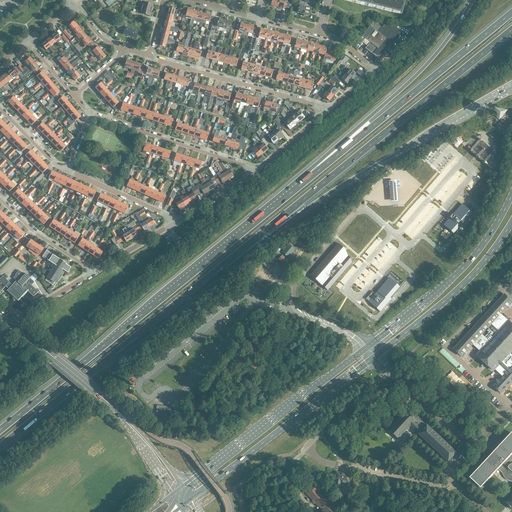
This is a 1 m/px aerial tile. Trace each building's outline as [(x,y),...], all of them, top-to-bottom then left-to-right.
[(143,5),(142,8),(152,11),(153,5),(144,2),(144,0),(138,0),(138,1),(141,2),(140,4),(143,5)] [(279,0),(279,1),(277,7),(283,9),(284,7),(289,9),(291,0),(279,0)] [(297,13),(303,14),(307,0),(304,0),(303,6),(299,5),(297,13)] [(309,16),(311,9),(312,9),(312,6),(308,5),(309,0),(307,0),(303,14),(309,16)] [(346,0),(401,13),(401,15),(404,2),(404,3),(391,0),(346,0)] [(150,17),(152,11),(142,8),(141,11),(138,11),(137,17),(143,18),(143,15),(150,17)] [(181,18),(183,12),(183,9),(181,9),(179,15),(176,14),(177,10),(169,8),(167,15),(173,16),(178,17),(181,18)] [(193,11),(190,10),(191,9),(188,8),(188,10),(187,10),(184,9),(182,18),(185,19),(185,17),(191,19),(193,11)] [(191,19),(191,20),(190,22),(190,24),(189,26),(191,27),(192,25),(193,22),(193,21),(197,22),(199,13),(193,11),(191,19)] [(203,21),(205,14),(199,13),(197,22),(200,23),(200,24),(199,27),(200,27),(202,27),(203,21)] [(202,27),(204,28),(205,21),(209,22),(211,17),(211,16),(205,14),(203,21),(202,27)] [(223,29),(225,20),(224,20),(219,19),(218,22),(217,25),(216,25),(213,24),(210,32),(211,32),(209,38),(208,40),(208,41),(210,42),(211,35),(213,35),(214,33),(214,31),(217,32),(218,30),(219,30),(219,28),(223,29)] [(227,20),(225,20),(223,29),(227,30),(226,32),(229,33),(230,30),(232,22),(226,21),(227,20)] [(69,34),(73,31),(78,27),(74,21),(68,26),(70,29),(67,32),(65,30),(66,30),(62,25),(59,28),(63,32),(67,36),(69,34)] [(138,32),(127,28),(124,27),(126,24),(119,21),(117,28),(125,31),(123,35),(136,39),(138,32)] [(170,29),(178,31),(178,29),(175,28),(170,26),(171,22),(166,21),(164,27),(170,29)] [(400,29),(384,25),(382,27),(381,26),(382,24),(378,21),(376,23),(374,21),(370,26),(357,42),(360,44),(365,38),(370,43),(365,48),(377,58),(398,40),(400,29)] [(245,25),(245,24),(242,23),(242,24),(241,24),(239,31),(243,32),(242,35),(245,35),(247,26),(245,25)] [(78,27),(73,31),(77,36),(83,31),(81,30),(82,29),(80,26),(78,27)] [(251,26),(247,26),(245,35),(248,36),(249,33),(252,34),(254,27),(253,27),(251,26)] [(267,31),(267,30),(264,29),(264,30),(261,29),(258,38),(261,38),(262,37),(265,38),(267,31)] [(81,41),(87,37),(83,31),(77,36),(81,41)] [(273,32),(273,31),(270,31),(270,32),(267,31),(265,38),(262,47),(265,48),(267,39),(271,40),(273,32)] [(279,34),(279,33),(276,32),(276,33),(273,32),(271,40),(269,46),(272,47),(273,41),(277,41),(279,34)] [(62,39),(61,38),(57,33),(52,37),(56,42),(57,43),(59,45),(62,43),(60,40),(62,39)] [(161,40),(175,43),(175,41),(167,39),(168,35),(163,33),(161,40)] [(285,36),(285,35),(282,34),(282,35),(279,34),(277,41),(275,48),(278,48),(279,42),(283,43),(285,36)] [(71,44),(68,41),(64,35),(62,37),(69,46),(71,44)] [(291,37),(291,36),(288,35),(288,36),(285,36),(283,43),(281,49),(282,49),(283,48),(285,48),(286,44),(289,45),(291,37)] [(56,42),(52,37),(47,41),(52,47),(55,45),(54,43),(56,42)] [(91,42),(87,37),(81,41),(79,43),(83,48),(87,45),(90,48),(94,44),(92,41),(91,42)] [(175,43),(161,40),(159,46),(165,47),(166,45),(171,46),(170,49),(173,50),(175,43)] [(176,52),(182,53),(186,40),(183,40),(182,43),(179,42),(178,45),(176,52)] [(303,41),(302,41),(303,40),(300,40),(300,41),(296,40),(294,51),(297,51),(297,48),(301,49),(303,41)] [(52,47),(47,41),(42,45),(46,50),(49,48),(53,54),(52,55),(54,57),(58,54),(55,51),(52,47)] [(192,56),(194,57),(197,44),(198,42),(196,41),(195,43),(193,50),(190,49),(187,56),(191,57),(192,56)] [(309,43),(308,43),(309,42),(306,41),(306,42),(303,41),(301,49),(307,51),(309,43)] [(68,62),(65,59),(70,55),(68,52),(72,49),(70,46),(66,49),(63,51),(61,53),(59,54),(63,58),(59,62),(62,66),(68,62)] [(327,51),(326,51),(327,48),(326,48),(327,47),(324,46),(324,47),(321,46),(319,54),(325,55),(326,56),(327,51)] [(97,56),(102,52),(98,47),(93,51),(95,54),(89,59),(91,61),(97,56)] [(212,60),(214,53),(216,48),(212,47),(211,52),(208,51),(206,58),(212,60)] [(214,53),(212,60),(218,62),(220,55),(222,49),(219,48),(217,54),(214,53)] [(220,55),(218,62),(224,63),(226,56),(228,49),(225,48),(223,56),(220,55)] [(226,56),(224,63),(230,65),(232,58),(234,51),(231,50),(229,57),(226,56)] [(334,62),(336,55),(330,53),(331,52),(327,51),(326,56),(325,55),(323,63),(325,63),(326,59),(334,62)] [(92,68),(90,65),(93,63),(92,63),(96,60),(96,61),(99,59),(101,61),(106,57),(102,52),(97,56),(91,61),(89,63),(88,63),(86,65),(90,70),(92,68)] [(28,60),(27,60),(24,56),(21,58),(20,59),(26,66),(22,69),(20,67),(18,69),(20,72),(21,74),(26,69),(29,67),(34,62),(30,58),(28,60)] [(70,65),(68,62),(62,66),(67,71),(80,60),(79,58),(70,65)] [(232,58),(230,65),(236,67),(238,60),(232,58)] [(249,64),(247,72),(253,73),(255,66),(256,63),(257,59),(254,59),(254,62),(253,63),(252,65),(249,64)] [(76,72),(73,69),(82,62),(80,60),(67,71),(71,76),(76,72)] [(132,70),(134,63),(127,60),(125,67),(132,70)] [(26,69),(21,74),(23,76),(28,72),(31,70),(33,72),(35,74),(39,71),(37,69),(38,67),(34,62),(29,67),(26,69)] [(247,72),(249,64),(243,62),(241,70),(247,72)] [(261,67),(259,75),(265,77),(267,69),(268,66),(269,63),(266,62),(265,66),(265,65),(264,68),(261,67)] [(132,70),(131,73),(129,76),(130,76),(132,77),(133,74),(134,74),(135,71),(139,72),(137,77),(141,79),(144,70),(140,68),(141,65),(134,63),(132,70)] [(259,75),(261,67),(255,66),(253,73),(259,75)] [(344,66),(341,69),(340,70),(346,74),(351,79),(355,74),(350,69),(348,72),(345,70),(346,68),(344,66)] [(23,76),(21,74),(20,72),(18,74),(17,75),(13,70),(12,69),(8,73),(12,78),(14,77),(15,76),(16,78),(19,75),(21,78),(23,76)] [(267,69),(265,77),(271,78),(273,71),(267,69)] [(284,74),(282,82),(288,83),(290,76),(292,70),(289,69),(287,75),(284,74)] [(85,73),(83,71),(81,73),(78,70),(76,72),(71,76),(75,81),(85,73)] [(159,74),(160,72),(159,72),(160,71),(157,70),(156,71),(154,70),(149,86),(152,87),(154,79),(160,81),(162,75),(159,74)] [(293,77),(290,76),(288,83),(294,85),(296,78),(296,75),(298,72),(294,71),(293,77)] [(41,82),(47,77),(43,72),(37,77),(41,82)] [(12,78),(8,73),(3,77),(7,82),(12,78)] [(166,87),(168,88),(172,75),(166,73),(166,75),(163,74),(162,79),(167,81),(166,87)] [(282,82),(284,74),(278,73),(276,80),(282,82)] [(351,79),(346,74),(342,79),(347,84),(351,79)] [(176,83),(178,77),(172,75),(168,88),(170,89),(171,86),(173,82),(176,83)] [(299,87),(302,79),(302,77),(296,75),(296,78),(294,85),(299,87)] [(335,75),(332,79),(338,84),(341,80),(335,75)] [(95,88),(100,93),(105,88),(108,86),(113,82),(112,80),(109,76),(106,78),(109,82),(106,84),(104,86),(101,83),(95,88)] [(3,86),(4,88),(9,84),(7,82),(3,77),(0,79),(0,83),(3,86)] [(47,77),(41,82),(45,87),(51,82),(47,77)] [(318,86),(319,84),(321,82),(324,79),(321,77),(319,80),(316,84),(318,86)] [(179,95),(178,96),(181,97),(182,92),(183,93),(185,86),(187,87),(190,87),(192,83),(189,82),(189,80),(183,79),(180,92),(179,95)] [(311,90),(313,83),(314,80),(311,80),(311,82),(307,81),(305,88),(305,90),(308,91),(309,89),(311,90)] [(51,82),(45,87),(50,92),(55,87),(51,82)] [(8,93),(4,88),(3,86),(0,83),(0,88),(6,95),(4,97),(6,99),(11,96),(9,93),(8,93)] [(192,94),(192,93),(193,91),(199,92),(201,85),(195,84),(192,83),(190,87),(190,88),(188,92),(185,99),(188,101),(192,94)] [(332,86),(330,89),(325,84),(323,87),(324,88),(333,96),(335,93),(336,94),(338,92),(337,91),(338,91),(332,86)] [(201,96),(202,93),(205,94),(207,87),(201,85),(199,92),(196,101),(199,102),(201,96)] [(110,93),(104,98),(108,103),(117,96),(121,91),(124,89),(126,87),(123,86),(115,94),(114,93),(112,95),(110,93)] [(213,89),(213,87),(207,86),(207,87),(205,94),(202,103),(205,104),(207,98),(210,99),(213,89)] [(57,94),(60,92),(55,87),(50,92),(44,96),(45,97),(46,96),(47,97),(51,94),(54,97),(51,99),(53,101),(59,96),(57,94)] [(105,88),(100,93),(104,98),(110,93),(112,91),(110,89),(108,91),(105,88)] [(329,101),(333,96),(324,88),(322,90),(324,91),(321,94),(323,96),(329,101)] [(217,98),(219,90),(213,89),(210,99),(208,105),(211,106),(214,97),(217,98)] [(225,92),(223,99),(222,102),(223,103),(225,102),(225,100),(229,101),(231,94),(225,92)] [(240,104),(243,95),(236,94),(235,99),(233,99),(232,103),(230,109),(233,109),(235,104),(236,103),(240,104)] [(247,104),(248,97),(243,95),(240,104),(239,109),(242,109),(242,106),(246,106),(247,104)] [(117,96),(108,103),(113,108),(118,103),(119,104),(122,101),(117,96)] [(8,102),(13,107),(18,102),(16,100),(14,97),(13,98),(8,102)] [(62,106),(68,102),(64,97),(56,103),(58,105),(60,104),(62,106)] [(136,107),(133,114),(139,116),(142,109),(143,106),(145,100),(142,99),(140,106),(139,109),(136,107)] [(258,107),(260,100),(254,99),(252,106),(251,108),(255,109),(256,107),(258,107)] [(18,112),(23,106),(18,102),(13,107),(18,112)] [(18,112),(22,116),(28,111),(35,104),(33,102),(26,109),(23,106),(18,112)] [(62,106),(66,111),(72,107),(68,102),(62,106)] [(160,116),(158,123),(164,125),(167,118),(168,114),(168,115),(170,108),(171,103),(169,102),(167,108),(165,114),(164,113),(163,117),(160,116)] [(266,110),(270,111),(272,104),(265,102),(263,112),(262,112),(263,112),(265,113),(266,110)] [(127,112),(129,105),(123,103),(121,110),(127,112)] [(148,111),(146,118),(152,121),(154,113),(155,110),(157,104),(155,103),(153,110),(152,113),(148,111)] [(278,115),(279,112),(279,109),(277,108),(278,105),(272,104),(270,111),(276,113),(275,114),(278,115)] [(133,114),(136,107),(129,105),(127,112),(133,114)] [(71,116),(76,112),(72,107),(66,111),(71,116)] [(146,118),(148,111),(142,109),(139,116),(146,118)] [(28,111),(22,116),(27,121),(32,116),(34,114),(32,112),(30,114),(28,111)] [(298,111),(294,115),(299,122),(304,118),(307,115),(304,112),(301,114),(298,111)] [(76,112),(71,116),(63,123),(65,125),(70,120),(70,121),(73,119),(75,121),(81,117),(76,112)] [(158,123),(160,116),(154,113),(152,121),(158,123)] [(299,122),(294,115),(291,117),(289,115),(287,117),(289,119),(295,126),(299,122)] [(32,116),(27,121),(32,126),(37,120),(32,116)] [(167,118),(164,125),(171,127),(173,120),(167,118)] [(42,133),(47,128),(54,121),(52,119),(45,126),(43,123),(37,128),(42,133)] [(295,126),(289,119),(286,121),(285,119),(282,121),(290,130),(295,126)] [(273,133),(278,140),(283,136),(280,132),(284,129),(280,125),(275,120),(273,121),(278,127),(276,128),(277,128),(275,130),(276,131),(273,133)] [(182,132),(184,125),(177,123),(175,130),(182,132)] [(184,125),(182,132),(188,134),(190,127),(191,125),(188,124),(188,127),(184,125)] [(6,125),(0,131),(5,135),(10,130),(6,125)] [(236,134),(237,130),(237,128),(238,127),(235,126),(235,129),(234,128),(231,138),(228,137),(225,146),(231,148),(236,134)] [(194,136),(196,129),(190,127),(188,134),(194,136)] [(47,138),(52,133),(47,128),(42,133),(47,138)] [(200,138),(202,131),(196,129),(194,136),(200,138)] [(278,140),(273,133),(269,129),(268,129),(267,130),(267,131),(270,135),(268,137),(269,138),(268,138),(273,144),(278,140)] [(10,130),(5,135),(7,138),(5,140),(0,145),(0,147),(1,148),(7,142),(9,140),(15,134),(10,130)] [(35,141),(41,136),(36,130),(30,135),(35,141)] [(236,140),(238,134),(239,130),(237,130),(236,134),(231,148),(237,150),(238,148),(241,149),(242,147),(243,144),(244,139),(242,138),(240,142),(239,141),(240,141),(236,140)] [(260,130),(258,131),(264,138),(266,136),(262,132),(260,130)] [(202,131),(200,138),(206,141),(209,134),(202,131)] [(213,142),(219,144),(223,131),(220,131),(218,137),(214,136),(213,142)] [(225,132),(223,131),(219,144),(225,146),(228,137),(224,136),(225,132)] [(51,142),(56,137),(52,133),(47,138),(51,142)] [(13,144),(19,138),(15,134),(9,140),(13,144)] [(56,137),(51,142),(56,147),(61,142),(63,140),(61,137),(59,139),(56,137)] [(283,137),(273,145),(275,149),(285,140),(283,137)] [(19,138),(13,144),(17,148),(23,142),(19,138)] [(259,143),(257,141),(254,143),(256,145),(258,147),(258,148),(263,153),(268,149),(266,147),(263,143),(262,142),(261,141),(259,143)] [(23,142),(17,148),(22,153),(28,147),(23,142)] [(61,142),(56,147),(61,152),(66,146),(61,142)] [(150,153),(152,146),(146,144),(143,151),(143,153),(145,154),(146,152),(150,153)] [(156,155),(158,148),(152,146),(150,153),(156,155)] [(253,152),(258,157),(263,153),(258,148),(258,147),(253,152)] [(162,157),(164,150),(158,148),(156,155),(162,157)] [(8,158),(9,157),(15,151),(14,149),(6,156),(8,158)] [(23,165),(25,166),(28,163),(27,163),(30,161),(30,160),(35,155),(31,150),(25,156),(28,159),(26,161),(26,162),(23,165)] [(164,150),(162,157),(168,159),(171,152),(164,150)] [(268,151),(258,160),(260,162),(270,153),(268,151)] [(176,154),(174,161),(173,163),(176,164),(177,162),(181,163),(183,156),(176,154)] [(34,165),(40,159),(35,155),(30,160),(30,161),(34,165)] [(187,165),(189,158),(183,156),(181,163),(187,165)] [(189,158),(187,165),(193,167),(195,160),(189,158)] [(228,180),(219,165),(216,161),(215,159),(213,158),(212,161),(214,162),(220,171),(221,172),(216,175),(213,170),(211,172),(213,176),(213,177),(218,184),(221,182),(222,183),(228,180)] [(38,169),(44,163),(40,159),(34,165),(38,169)] [(195,160),(193,167),(190,176),(192,177),(195,168),(199,169),(202,162),(195,160)] [(44,163),(38,169),(43,173),(48,168),(44,163)] [(221,163),(219,165),(228,180),(233,176),(230,170),(227,172),(221,163)] [(54,181),(58,174),(52,171),(49,179),(52,180),(51,183),(49,187),(47,186),(44,192),(48,194),(49,192),(50,192),(55,181),(54,181)] [(142,185),(139,192),(145,195),(148,188),(149,185),(152,179),(155,173),(152,172),(151,175),(150,178),(147,184),(145,187),(142,185)] [(35,186),(45,176),(42,173),(33,184),(35,186)] [(199,174),(210,191),(215,188),(214,186),(218,184),(213,177),(210,179),(211,180),(211,181),(209,183),(207,180),(206,181),(201,173),(199,174)] [(60,184),(63,176),(58,174),(54,181),(55,181),(60,184)] [(204,195),(210,191),(199,174),(197,175),(202,183),(199,186),(198,185),(194,187),(198,194),(202,192),(204,195)] [(65,186),(69,179),(63,176),(60,184),(65,186)] [(5,188),(11,182),(6,178),(1,184),(5,188)] [(71,189),(74,181),(69,179),(65,186),(71,189)] [(133,189),(136,183),(130,180),(127,187),(133,189)] [(390,201),(398,201),(398,199),(397,183),(397,180),(389,180),(389,184),(390,199),(390,201)] [(76,191),(79,184),(74,181),(71,189),(76,191)] [(11,182),(5,188),(10,192),(15,186),(11,182)] [(139,192),(142,185),(136,183),(133,189),(139,192)] [(20,190),(23,192),(28,186),(26,184),(20,190)] [(82,194),(85,187),(79,184),(76,191),(82,194)] [(194,187),(192,184),(190,185),(191,186),(187,189),(189,192),(186,194),(187,196),(191,202),(197,199),(195,196),(198,194),(194,187)] [(87,196),(90,189),(85,187),(82,194),(87,196)] [(151,198),(154,191),(148,188),(145,195),(151,198)] [(17,200),(23,194),(18,189),(13,195),(17,200)] [(90,189),(87,196),(93,199),(96,192),(90,189)] [(175,192),(172,190),(166,205),(170,206),(176,193),(175,192)] [(191,202),(187,196),(186,194),(183,190),(181,192),(185,198),(181,200),(185,206),(186,207),(189,205),(188,204),(191,202)] [(30,196),(33,193),(31,191),(28,194),(26,196),(23,194),(17,200),(22,204),(27,198),(28,198),(30,196)] [(157,200),(160,194),(154,191),(151,198),(157,200)] [(103,204),(106,196),(101,194),(97,201),(98,201),(96,204),(101,207),(103,204)] [(160,194),(157,200),(163,203),(166,196),(160,194)] [(108,206),(112,199),(106,196),(103,204),(108,206)] [(185,206),(181,200),(180,197),(176,199),(178,202),(175,204),(179,210),(180,210),(183,208),(185,206)] [(32,202),(28,198),(27,198),(22,204),(26,208),(32,202)] [(112,199),(108,206),(114,209),(117,201),(112,199)] [(117,201),(114,209),(119,211),(123,204),(117,201)] [(30,212),(36,206),(32,202),(26,208),(30,212)] [(123,204),(119,211),(125,214),(125,213),(126,213),(124,218),(126,219),(129,212),(126,211),(128,207),(123,204)] [(464,222),(465,222),(466,221),(465,220),(472,213),(462,204),(453,214),(451,216),(449,218),(450,218),(448,221),(444,225),(452,233),(453,234),(457,230),(458,231),(459,229),(458,228),(459,227),(460,227),(463,223),(464,222)] [(36,206),(30,212),(35,216),(40,210),(43,208),(41,206),(38,209),(36,206)] [(91,218),(93,215),(96,208),(93,206),(89,213),(87,217),(91,219),(92,218),(91,218)] [(47,212),(50,209),(48,207),(45,211),(43,213),(40,210),(35,216),(39,220),(47,212)] [(144,211),(140,213),(150,228),(152,226),(153,227),(156,225),(151,218),(148,220),(145,215),(146,215),(144,211)] [(13,212),(10,215),(16,221),(19,218),(13,212)] [(47,212),(39,220),(44,225),(51,217),(47,212)] [(144,231),(150,228),(140,213),(138,214),(140,217),(142,220),(141,220),(143,223),(140,225),(139,223),(136,225),(140,231),(143,229),(144,231)] [(7,217),(2,223),(4,226),(1,229),(3,231),(6,227),(12,222),(7,217)] [(54,230),(59,223),(54,220),(49,227),(54,230)] [(10,232),(16,226),(12,222),(6,227),(10,232)] [(59,223),(54,230),(59,233),(64,227),(59,223)] [(140,231),(136,225),(129,229),(126,223),(123,225),(125,228),(132,239),(137,236),(136,234),(140,231)] [(15,236),(20,230),(16,226),(10,232),(15,236)] [(64,227),(59,233),(64,237),(69,230),(64,227)] [(132,239),(125,228),(122,230),(125,234),(122,236),(118,238),(117,235),(117,236),(114,231),(111,232),(114,237),(118,244),(125,240),(126,242),(132,239)] [(20,230),(15,236),(13,238),(17,242),(25,234),(20,230)] [(69,230),(64,237),(69,240),(74,233),(69,230)] [(74,233),(69,240),(75,243),(79,237),(74,233)] [(90,240),(92,236),(90,235),(88,238),(87,238),(85,241),(82,239),(78,246),(83,249),(88,242),(89,239),(90,240)] [(27,247),(30,249),(28,251),(32,253),(37,245),(31,240),(27,247)] [(88,252),(93,245),(88,242),(83,249),(88,252)] [(37,245),(32,253),(31,254),(37,258),(39,255),(44,249),(37,245)] [(93,255),(98,249),(93,245),(88,252),(93,255)] [(279,260),(278,260),(284,266),(288,261),(287,259),(294,252),(287,246),(280,254),(277,251),(274,255),(279,260)] [(320,282),(321,281),(329,288),(351,263),(343,256),(344,254),(336,246),(311,275),(320,282)] [(98,249),(93,255),(98,259),(103,252),(98,249)] [(46,251),(42,257),(47,260),(51,254),(46,251)] [(59,259),(53,255),(49,261),(53,264),(51,267),(53,268),(47,278),(51,280),(49,283),(53,285),(58,277),(59,277),(59,276),(60,275),(61,276),(64,271),(68,273),(71,268),(66,265),(67,264),(59,259)] [(0,267),(8,259),(6,256),(0,261),(0,267)] [(18,301),(22,296),(27,291),(33,297),(38,292),(32,286),(34,283),(30,278),(26,274),(24,276),(20,271),(16,276),(20,280),(18,282),(17,281),(12,286),(9,283),(10,282),(3,276),(0,279),(0,288),(2,290),(6,286),(9,289),(7,291),(18,301)] [(399,287),(398,286),(389,278),(377,292),(369,302),(380,311),(384,308),(383,307),(388,300),(389,301),(391,299),(390,298),(399,287)] [(511,303),(511,300),(505,294),(453,349),(462,357),(473,345),(480,351),(476,355),(494,372),(498,368),(505,374),(493,386),(502,394),(511,383),(511,323),(509,320),(508,321),(501,314),(511,303)] [(321,295),(317,299),(324,306),(328,303),(321,295)] [(165,408),(165,405),(157,404),(157,413),(167,413),(167,408),(165,408)] [(416,432),(418,433),(417,434),(447,463),(457,453),(412,411),(409,415),(405,411),(388,430),(398,440),(410,426),(416,432)] [(511,496),(506,502),(511,508),(511,452),(511,451),(511,432),(511,433),(470,478),(481,488),(494,474),(493,473),(498,468),(511,481),(511,496)] [(327,437),(331,443),(337,438),(332,433),(327,437)] [(348,484),(351,475),(335,471),(333,480),(334,481),(334,482),(333,485),(333,487),(333,489),(333,490),(339,508),(346,506),(344,500),(341,491),(341,489),(340,488),(340,487),(341,484),(341,482),(348,484)] [(311,499),(317,493),(321,488),(315,482),(304,492),(311,499)] [(318,507),(325,500),(321,495),(320,496),(317,493),(311,499),(313,501),(312,502),(314,504),(315,503),(318,507)] [(325,500),(318,507),(321,510),(322,511),(331,511),(335,509),(325,500)]
